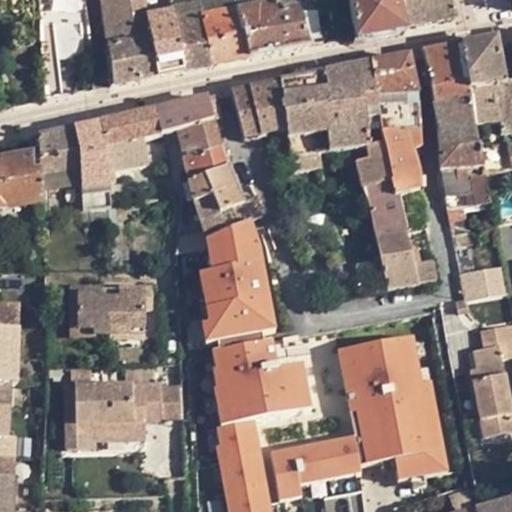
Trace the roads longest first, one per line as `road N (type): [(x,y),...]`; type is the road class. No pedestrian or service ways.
road 1 (residential): [(470,33),(101,104)]
road 2 (unknown): [(231,75),(237,146),(275,218),(285,271),(300,300),(336,315)]
